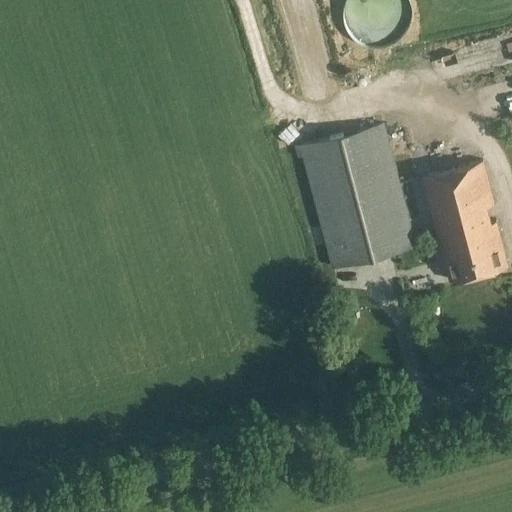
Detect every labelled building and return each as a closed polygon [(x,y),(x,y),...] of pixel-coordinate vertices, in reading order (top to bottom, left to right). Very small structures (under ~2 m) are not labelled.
[(411,16),(411,13),(411,10),(411,7),(410,4),(409,1),(408,0),(347,0),(346,1),(346,4),(345,7),(345,10),(344,13),(345,16),(345,19),(346,21),(346,24),(348,27),(349,29),(351,32),(352,34),(354,36),(356,38),(359,40),(361,42),(364,43),(366,44),(369,45),(372,46),(375,46),(378,46),(381,46),(384,46),(386,45),(389,44),(392,43),(394,42),(397,40),(399,38),(401,36),(403,34),(405,32),(407,29),(408,27),(409,24),(410,21),(411,19),(411,16)] [(446,63),(511,52),(511,23),(496,26),(496,31),(456,37),(457,44),(444,46),(446,63)] [(511,85),(475,88),(476,107),(501,105),(500,96),(511,95),(511,85)] [(416,244),(384,121),(295,144),(298,155),(303,154),(332,266),(416,244)] [(493,202),(482,159),(422,175),(449,279),(507,264),(495,219),(491,220),(486,204),(493,202)]
